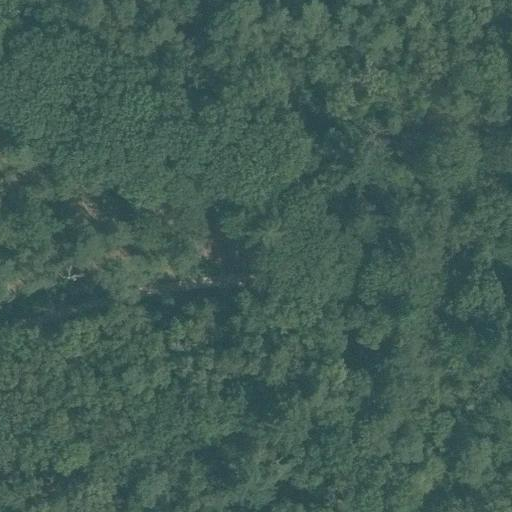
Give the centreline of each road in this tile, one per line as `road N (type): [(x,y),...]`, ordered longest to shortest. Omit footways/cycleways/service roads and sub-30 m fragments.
road 1 (unknown): [(311,274),(279,268),(137,277),(0,312)]
road 2 (unknown): [(511,341),(311,274)]
